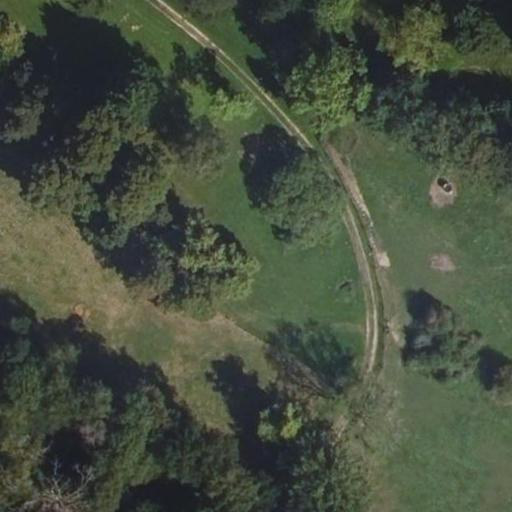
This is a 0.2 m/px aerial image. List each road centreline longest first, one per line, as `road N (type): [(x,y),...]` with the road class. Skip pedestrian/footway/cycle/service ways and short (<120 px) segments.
road 1 (track): [(284,511),(346,431),(372,381),(364,259),(350,214),(299,138),(190,32),(144,0)]
road 2 (track): [(0,71),(207,299),(258,322),(313,329),(373,317)]
